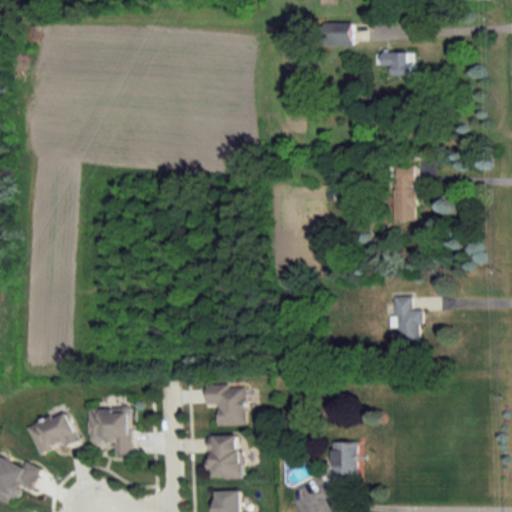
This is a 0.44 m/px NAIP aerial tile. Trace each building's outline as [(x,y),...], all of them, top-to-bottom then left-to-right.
[(323,46),(354,46),(354,23),(323,23),(323,46)] [(415,76),(415,53),(376,53),(376,66),(394,66),(394,76),(415,76)] [(395,222),(417,222),(416,166),(395,166),(395,222)] [(422,310),(413,310),(412,296),(396,297),(398,342),(423,341),(422,310)] [(206,407),(218,407),(218,426),(246,426),(246,386),(206,386),(206,407)] [(90,410),(91,443),(116,442),(117,455),(133,454),(132,409),(90,410)] [(79,440),(67,411),(29,427),(40,455),(79,440)] [(243,479),(243,436),(211,436),(212,479),(243,479)] [(335,477),(359,477),(359,443),(335,443),(335,477)] [(41,470),(1,454),(0,455),(0,499),(14,505),(22,485),(33,490),(41,470)] [(248,511),(249,511),(243,511),(243,491),(214,491),(214,511),(248,511)]
